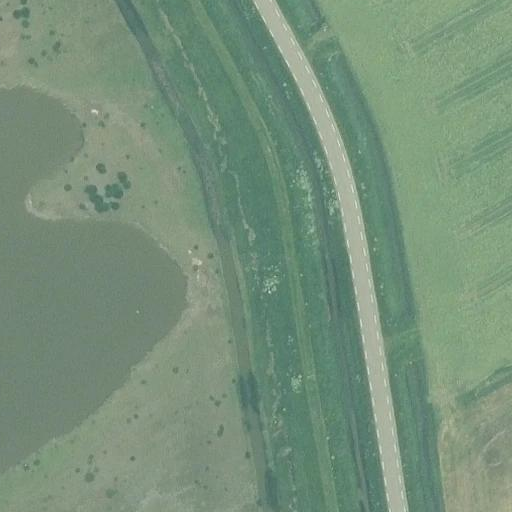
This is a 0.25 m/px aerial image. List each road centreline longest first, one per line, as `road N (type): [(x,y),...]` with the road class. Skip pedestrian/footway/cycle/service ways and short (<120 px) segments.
road 1 (unclassified): [(399,511),(345,182),(312,96),(260,0)]
road 2 (unknown): [(331,511),(273,151),(196,0)]
